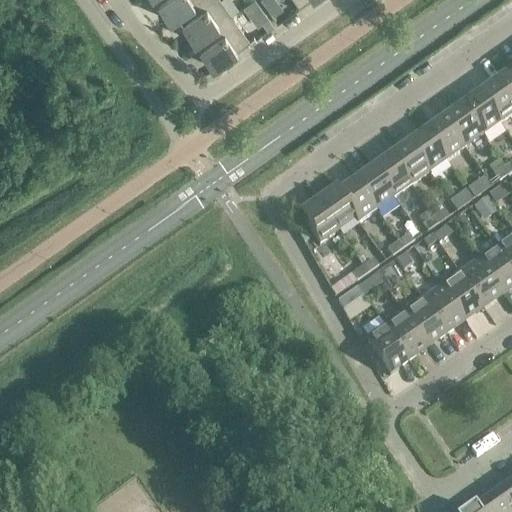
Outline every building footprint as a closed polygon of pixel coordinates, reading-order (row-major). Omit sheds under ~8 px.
[(198,0),(153,0),(168,21),(175,17),(198,0)] [(219,0),(198,0),(175,17),(193,42),(231,15),(219,0)] [(254,0),(252,0),(243,7),(250,17),(261,9),(254,0)] [(249,42),(231,15),(193,42),(211,68),(249,42)] [(262,25),(267,32),(274,28),(268,20),(262,25)] [(511,71),(496,83),(511,106),(511,71)] [(511,115),(511,106),(496,83),(478,96),(499,125),(511,115)] [(499,125),(478,96),(460,108),(481,138),(499,125)] [(481,138),(460,108),(443,121),(464,150),(481,138)] [(464,150),(443,121),(425,133),(446,163),(464,150)] [(446,163),(425,133),(408,146),(428,175),(446,163)] [(428,175),(408,146),(390,158),(411,187),(428,175)] [(411,187),(390,158),(372,170),(393,200),(411,187)] [(511,162),(503,169),(508,176),(511,173),(511,162)] [(508,176),(503,169),(493,177),(498,184),(508,176)] [(393,200),(372,170),(355,183),(375,212),(393,200)] [(375,212),(355,183),(337,195),(355,221),(358,225),(375,212)] [(479,186),(468,194),(473,201),(484,193),(479,186)] [(334,191),(316,204),(337,233),(355,221),(337,195),(334,191)] [(473,201),(468,194),(457,201),(462,208),(473,201)] [(475,206),(482,216),(494,208),(487,198),(475,206)] [(337,233),(316,204),(298,217),(319,246),(337,233)] [(443,211),(433,219),(438,226),(448,218),(443,211)] [(453,223),(459,232),(465,229),(466,222),(462,217),(453,223)] [(438,226),(433,219),(422,226),(427,233),(438,226)] [(432,237),(438,245),(446,239),(440,231),(432,237)] [(408,236),(397,244),(402,251),(413,243),(408,236)] [(423,243),(427,250),(436,244),(431,237),(423,243)] [(511,237),(496,248),(511,271),(511,237)] [(402,251),(397,244),(387,251),(392,258),(402,251)] [(511,271),(496,248),(477,262),(499,293),(511,285),(511,286),(511,271)] [(404,256),(396,261),(403,271),(411,266),(404,256)] [(373,261),(362,269),(367,275),(378,268),(373,261)] [(499,293),(477,262),(459,275),(483,310),(490,305),(487,301),(499,293)] [(367,275),(362,269),(351,276),(356,283),(367,275)] [(483,310),(459,275),(440,288),(462,319),(474,311),(476,314),(483,310)] [(462,319),(440,288),(422,301),(446,336),(453,331),(450,328),(462,319)] [(356,290),(337,303),(343,312),(362,298),(356,290)] [(446,336),(422,301),(403,314),(425,346),(436,337),(439,341),(446,336)] [(425,346),(403,314),(384,327),(408,362),(415,357),(413,354),(425,346)] [(408,362),(384,327),(364,341),(386,373),(399,364),(402,367),(408,362)] [(511,511),(511,485),(495,498),(504,511),(511,511)] [(504,511),(495,498),(477,510),(478,511),(504,511)]
